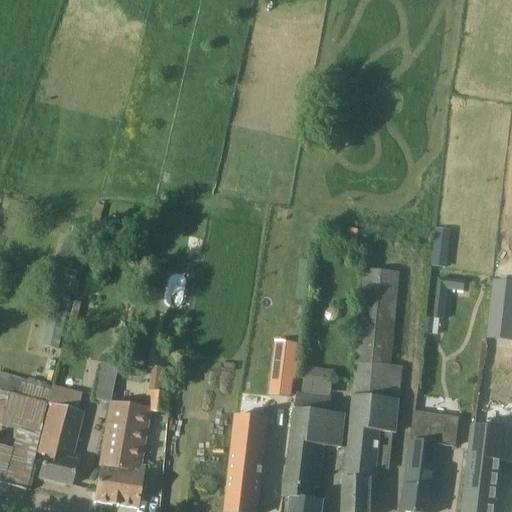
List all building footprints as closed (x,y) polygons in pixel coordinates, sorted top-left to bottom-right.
[(451,267),(453,230),(436,229),(435,266),(451,267)] [(511,277),(511,247),(496,263),(511,277)] [(370,511),(371,501),(371,481),(377,482),(382,432),(395,434),(401,368),(391,367),(399,274),(364,271),(345,482),(345,500),(344,511),(370,511)] [(464,292),(465,282),(439,280),(435,319),(440,320),(445,320),(448,291),(464,292)] [(322,511),(323,504),(314,502),(316,489),(320,489),(325,448),(341,450),(345,417),(329,415),(334,372),(300,368),(284,499),(292,500),(290,511),(322,511)] [(0,485),(26,493),(36,454),(49,402),(53,387),(0,373),(0,427),(16,432),(12,449),(0,446),(0,485)] [(95,384),(93,401),(108,403),(111,386),(95,384)] [(82,394),(53,387),(49,402),(36,454),(45,457),(39,479),(70,487),(76,466),(70,464),(83,414),(77,412),(82,394)] [(136,510),(143,468),(142,468),(150,411),(167,414),(170,395),(147,392),(144,410),(109,404),(94,504),(136,510)] [(257,511),(259,498),(270,404),(239,401),(226,511),(257,511)] [(431,511),(433,497),(440,446),(455,448),(459,418),(414,413),(402,511),(431,511)] [(511,432),(490,429),(475,427),(464,511),(494,511),(494,509),(496,509),(502,461),(511,462),(511,432)]
